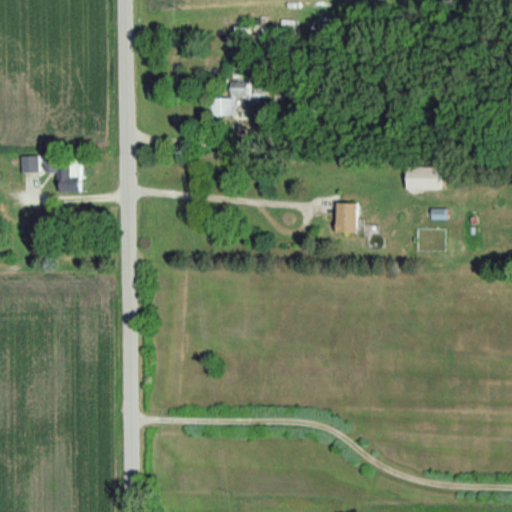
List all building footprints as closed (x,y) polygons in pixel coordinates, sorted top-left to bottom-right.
[(232,96),(248,96),(248,82),(232,81),(232,96)] [(235,97),(218,97),(218,115),(236,115),(235,97)] [(21,172),(38,172),(38,155),(20,156),(21,172)] [(82,160),(45,161),(46,173),(58,173),(58,193),(83,192),(82,160)] [(442,167),(409,166),(408,188),(442,189),(442,167)] [(359,203),(339,202),(339,232),(359,232),(359,203)]
